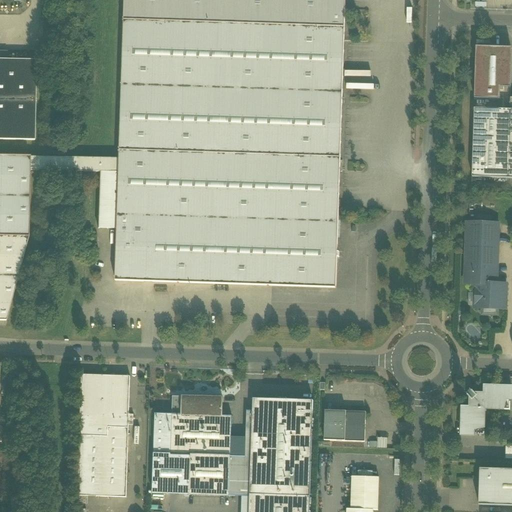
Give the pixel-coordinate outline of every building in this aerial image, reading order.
[(124,0),(124,21),(345,28),(345,0),(124,0)] [(336,288),(345,28),(124,21),(119,159),(119,173),(117,229),(115,281),(336,288)] [(509,49),(476,48),(474,99),(500,100),(500,88),(511,88),(511,51),(509,49)] [(8,60),(0,59),(0,139),(34,141),(36,61),(8,60)] [(511,98),(510,98),(510,110),(474,109),(472,178),(511,179),(511,98)] [(30,157),(0,155),(0,236),(28,237),(29,171),(30,157)] [(100,172),(119,173),(119,159),(30,157),(29,171),(99,172),(100,172)] [(98,229),(117,229),(119,173),(100,172),(98,229)] [(476,284),(496,285),(498,225),(468,224),(466,284),(476,284)] [(0,320),(6,321),(28,237),(0,236),(0,320)] [(499,309),(505,309),(506,285),(496,285),(476,284),(475,294),(475,306),(475,308),(481,308),(499,309)] [(499,309),(481,308),(481,316),(499,317),(499,309)] [(76,496),(126,498),(130,377),(80,375),(76,496)] [(461,436),(474,436),(474,434),(484,435),(485,410),(510,410),(510,400),(511,400),(511,387),(484,387),(484,395),(475,394),(473,392),(468,397),(470,399),(470,408),(462,408),(461,436)] [(182,415),(183,397),(173,397),(172,415),(182,415)] [(183,397),(182,415),(220,416),(220,410),(222,410),(223,398),(183,397)] [(253,399),(253,411),(313,413),(313,401),(286,400),(286,401),(281,401),(281,400),(253,399)] [(310,497),(313,413),(253,411),(253,412),(251,458),(250,495),(310,497)] [(324,441),(345,442),(346,412),(335,411),(334,417),(325,417),(324,441)] [(366,412),(346,412),(345,442),(365,442),(366,412)] [(171,456),(172,415),(155,414),(152,494),(189,495),(190,485),(182,485),(183,457),(171,456)] [(222,416),(220,416),(182,415),(172,415),(171,456),(183,457),(182,485),(190,485),(189,495),(229,497),(231,457),(231,438),(232,417),(222,416)] [(246,438),(231,438),(231,457),(245,458),(246,438)] [(379,448),(388,448),(388,438),(379,438),(379,448)] [(245,458),(231,457),(229,497),(242,497),(250,497),(250,495),(251,458),(245,458)] [(511,470),(480,469),(479,506),(511,506),(511,470)] [(346,511),(372,511),(373,510),(378,511),(379,478),(352,477),(351,510),(347,509),(346,511)] [(309,511),(310,497),(250,495),(250,497),(249,511),(309,511)] [(249,511),(250,497),(242,497),(241,511),(249,511)]
